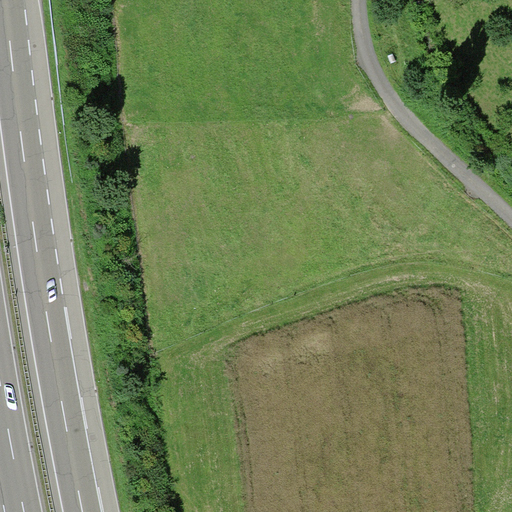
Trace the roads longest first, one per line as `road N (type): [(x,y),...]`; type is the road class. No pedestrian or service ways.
road 1 (motorway): [(80,511),(7,0)]
road 2 (unclassified): [(511,217),(370,54),(356,0)]
